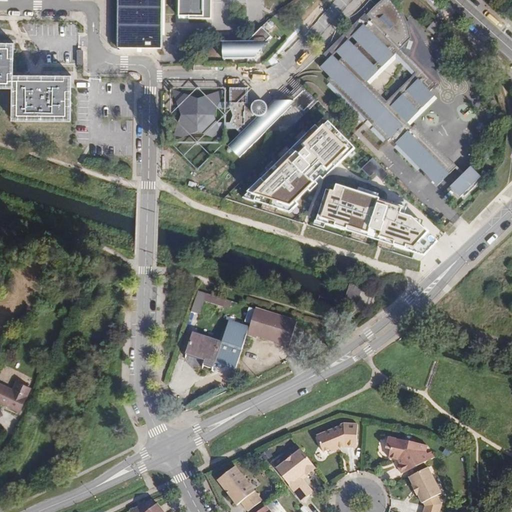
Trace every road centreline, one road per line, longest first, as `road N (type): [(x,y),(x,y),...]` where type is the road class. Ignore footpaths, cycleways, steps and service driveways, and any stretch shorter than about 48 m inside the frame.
road 1 (residential): [(144,404),(152,76)]
road 2 (residential): [(343,0),(269,74),(152,76)]
road 3 (residential): [(152,76),(152,67),(96,66),(97,7),(0,7)]
road 4 (tertiary): [(314,375),(396,329),(477,238)]
road 5 (tertiary): [(477,238),(314,375)]
road 6 (tertiary): [(165,448),(38,511)]
